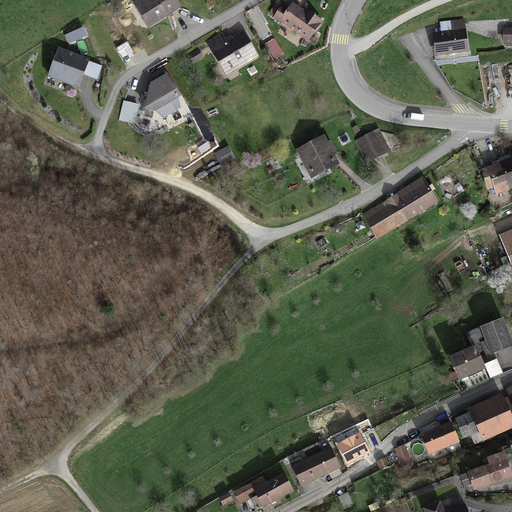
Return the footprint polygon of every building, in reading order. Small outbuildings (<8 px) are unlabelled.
[(141,0),(135,4),(147,23),(176,6),(172,0),(147,0),(146,1),(145,0),(141,0)] [(283,6),(274,19),(309,43),(320,27),(292,8),(290,11),(283,6)] [(219,37),(207,45),(227,76),(255,58),(240,35),(224,45),(219,37)] [(465,35),(433,38),(435,59),(467,56),(465,35)] [(85,61),(55,50),(47,73),(76,84),(85,61)] [(195,54),(189,57),(192,63),(198,59),(195,54)] [(172,94),(162,77),(143,89),(139,106),(154,105),(172,94)] [(373,135),(357,142),(366,164),(383,156),(373,135)] [(323,141),(298,154),(311,180),(337,167),(323,141)] [(511,162),(482,172),(491,199),(510,193),(511,191),(511,162)] [(421,183),(363,216),(377,240),(435,207),(421,183)] [(501,324),(481,333),(491,355),(511,347),(501,324)] [(473,352),(450,363),(459,382),(482,372),(473,352)] [(511,423),(500,395),(468,409),(469,412),(477,432),(480,439),(511,425),(511,423)] [(477,432),(469,412),(454,418),(462,439),(477,432)] [(451,422),(421,434),(429,454),(459,442),(451,422)] [(359,434),(337,445),(347,463),(369,452),(359,434)] [(403,445),(395,449),(401,465),(410,462),(403,445)] [(330,449),(293,466),(301,485),(339,468),(330,449)] [(385,458),(377,461),(380,468),(387,464),(385,458)] [(506,460),(470,474),(476,489),(511,476),(506,460)] [(266,481),(253,488),(256,493),(263,508),(292,492),(282,473),(266,481)] [(264,476),(234,492),(239,502),(256,493),(253,488),(266,481),(264,476)] [(444,511),(439,501),(424,508),(425,511),(465,511),(464,508),(455,511),(444,511)]
